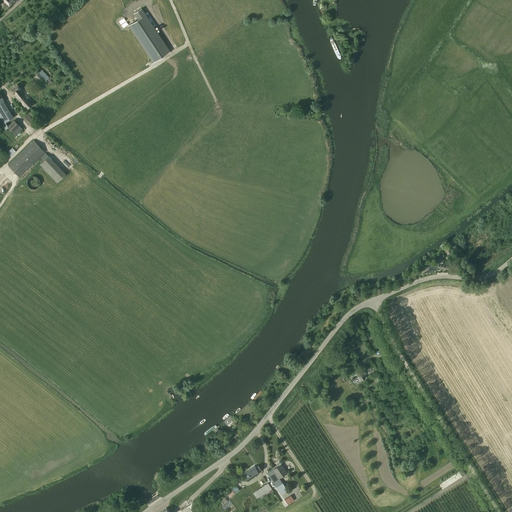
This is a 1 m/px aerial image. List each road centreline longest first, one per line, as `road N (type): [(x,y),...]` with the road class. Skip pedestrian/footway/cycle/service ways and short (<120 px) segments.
road 1 (unclassified): [(147,511),(244,444),(345,317),(375,299)]
road 2 (unclassified): [(498,511),(396,349),(375,299)]
road 3 (unclassified): [(375,299),(434,277),(487,276),(511,259)]
